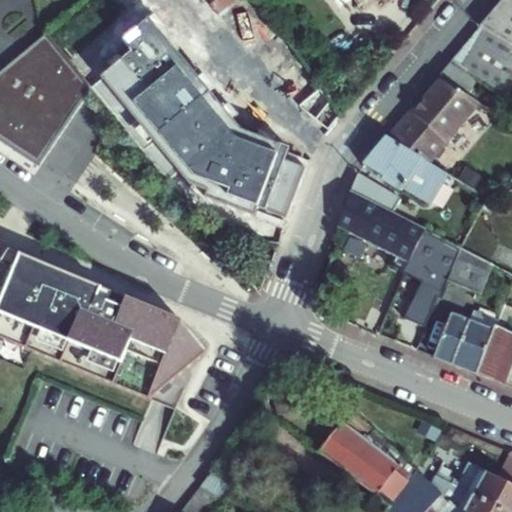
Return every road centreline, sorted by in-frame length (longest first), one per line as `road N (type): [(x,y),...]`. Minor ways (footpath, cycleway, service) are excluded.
road 1 (residential): [(476,0),(340,164),(278,331)]
road 2 (residential): [(0,180),(126,265),(278,331)]
road 3 (residential): [(278,331),(511,419)]
road 4 (residential): [(278,331),(157,511)]
